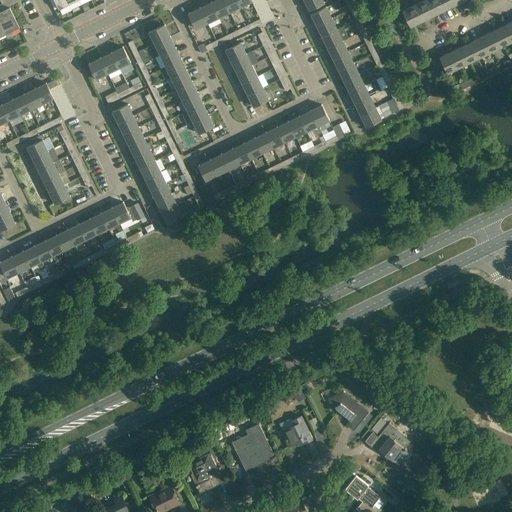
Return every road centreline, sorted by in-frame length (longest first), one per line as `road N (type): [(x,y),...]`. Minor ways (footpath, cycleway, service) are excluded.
road 1 (secondary): [(0,487),(486,249)]
road 2 (secondary): [(479,222),(0,454)]
road 3 (residential): [(61,44),(119,191),(38,231)]
road 4 (residential): [(236,134),(318,94),(284,23),(294,15),(287,0)]
road 5 (residential): [(236,134),(169,0)]
